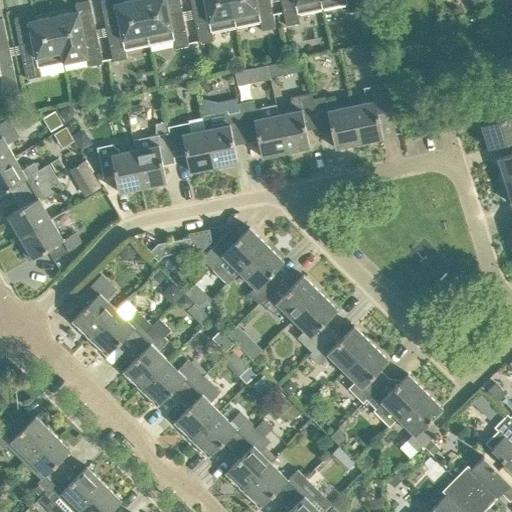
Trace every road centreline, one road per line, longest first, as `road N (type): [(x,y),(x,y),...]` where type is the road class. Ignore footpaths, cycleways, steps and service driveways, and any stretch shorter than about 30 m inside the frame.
road 1 (residential): [(511,338),(467,375),(449,367),(302,222),(292,191)]
road 2 (residential): [(22,326),(112,236),(140,220),(292,191)]
road 3 (residential): [(208,511),(22,326)]
road 4 (residential): [(292,191),(456,158)]
road 5 (residential): [(456,158),(490,267),(511,300)]
